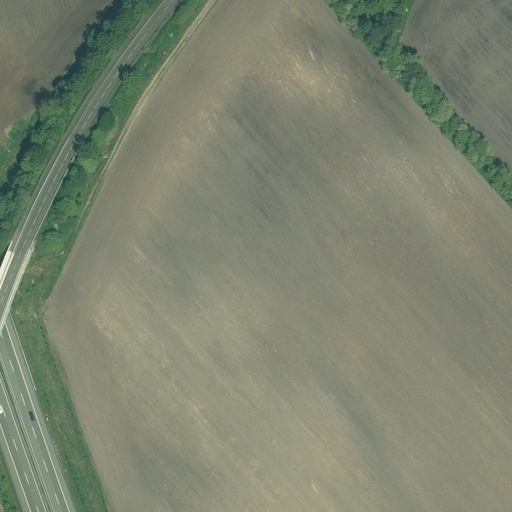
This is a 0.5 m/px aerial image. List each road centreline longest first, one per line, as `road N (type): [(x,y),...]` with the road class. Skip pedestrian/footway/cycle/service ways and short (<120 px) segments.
road 1 (unclassified): [(0,307),(36,217),(82,134),(179,0)]
road 2 (track): [(40,307),(140,98),(210,0)]
road 3 (motorway): [(61,511),(0,330)]
